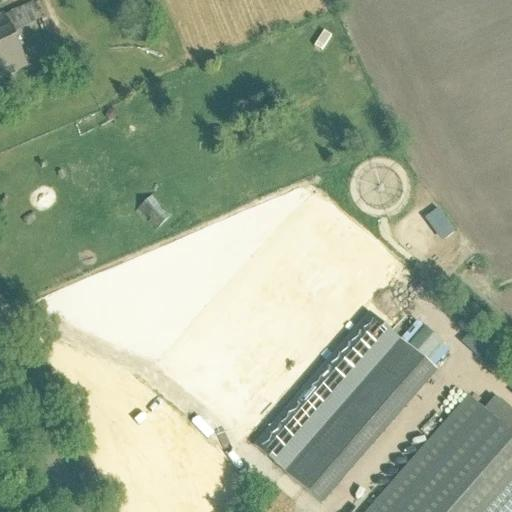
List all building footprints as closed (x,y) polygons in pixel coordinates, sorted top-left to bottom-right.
[(0,83),(26,71),(10,37),(2,19),(0,20),(0,83)] [(283,475),(401,343),(371,316),(253,449),(283,475)] [(319,507),(438,375),(401,343),(283,475),(319,507)] [(81,360),(78,369),(99,374),(101,365),(81,360)] [(511,511),(511,437),(470,400),(369,511),(511,511)]
